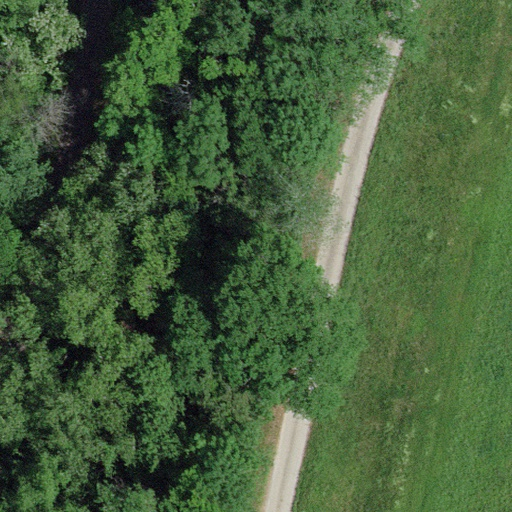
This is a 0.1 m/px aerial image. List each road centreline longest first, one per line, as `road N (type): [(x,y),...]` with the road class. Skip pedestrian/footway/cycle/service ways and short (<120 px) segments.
road 1 (unclassified): [(415,0),(358,144),(279,511)]
road 2 (unclassified): [(95,0),(64,175),(0,376)]
